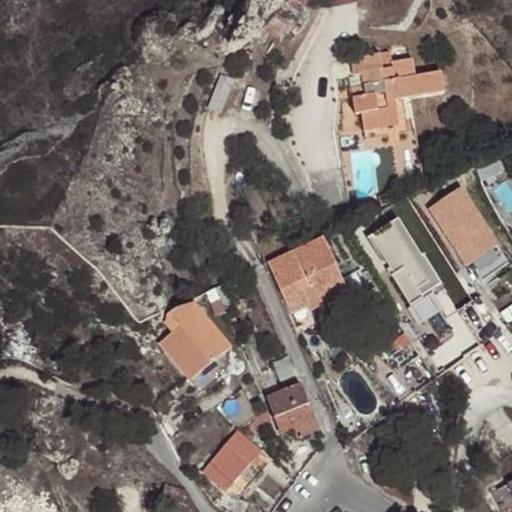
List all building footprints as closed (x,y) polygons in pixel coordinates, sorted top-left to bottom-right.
[(306,0),(283,0),(280,4),(294,15),(306,0)] [(277,36),(294,15),(280,4),(263,24),(277,36)] [(363,92),(350,95),(354,115),(360,114),(364,133),(398,126),(393,102),(441,91),(444,87),(441,72),(415,78),(411,61),(391,63),(389,55),(350,61),(353,76),(360,75),(363,86),(363,92)] [(350,88),(350,95),(363,92),(363,86),(350,88)] [(472,165),(480,180),(503,169),(496,154),(472,165)] [(459,189),(428,208),(464,267),(496,246),(459,189)] [(395,220),(388,224),(401,245),(398,248),(408,264),(418,257),(395,220)] [(388,224),(368,236),(387,268),(390,266),(394,272),(389,276),(408,306),(420,298),(419,296),(439,284),(421,255),(418,257),(408,264),(398,248),(401,245),(388,224)] [(347,293),(318,238),(293,250),(268,261),(284,300),(302,291),(309,306),(311,310),(347,293)] [(496,246),(464,267),(475,284),(507,263),(496,246)] [(163,320),(163,323),(171,333),(161,342),(191,381),(231,351),(199,309),(218,299),(213,287),(175,307),(177,310),(163,320)] [(291,313),(309,306),(302,291),(284,300),(291,313)] [(408,335),(396,344),(400,351),(389,358),(394,366),(407,367),(423,357),(408,335)] [(274,364),(285,391),(301,384),(289,358),(274,364)] [(312,408),(301,384),(285,391),(266,399),(277,422),(290,417),(312,408)] [(321,429),(312,408),(290,417),(294,429),(300,439),(321,429)] [(271,423),(265,409),(247,427),(256,439),(271,423)] [(294,429),(290,417),(277,422),(281,434),(294,429)] [(240,476),(260,452),(237,432),(217,456),(240,476)] [(271,461),(260,452),(240,476),(227,491),(238,500),(271,461)] [(203,471),(227,491),(240,476),(217,456),(203,471)] [(185,499),(182,493),(167,490),(163,505),(179,508),(185,499)]
